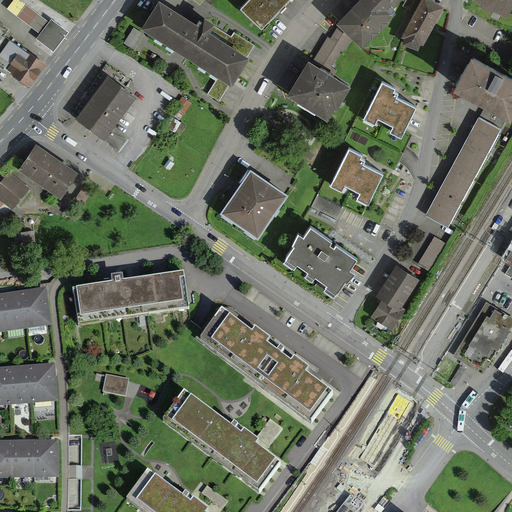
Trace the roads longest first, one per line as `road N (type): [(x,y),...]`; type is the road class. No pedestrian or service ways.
road 1 (residential): [(338,329),(419,184),(454,0)]
road 2 (residential): [(326,0),(264,81),(184,222)]
road 3 (residential): [(222,292),(190,270),(180,250),(0,273)]
road 4 (tertiary): [(26,114),(184,222)]
road 5 (tertiary): [(338,329),(461,419)]
road 6 (primary): [(26,114),(117,0)]
